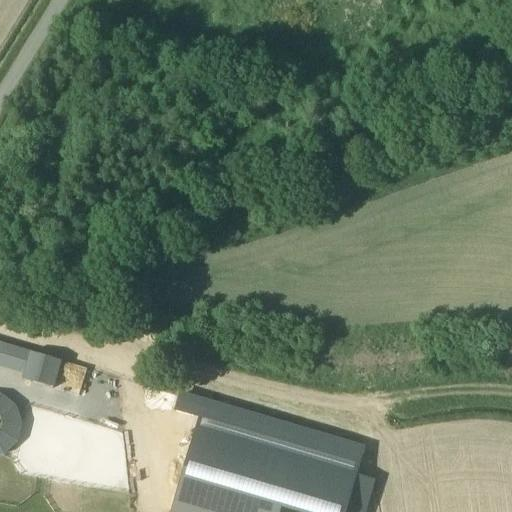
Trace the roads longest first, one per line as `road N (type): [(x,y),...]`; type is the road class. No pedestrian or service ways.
road 1 (track): [(511,103),(0,288)]
road 2 (track): [(0,319),(308,398),(511,394)]
